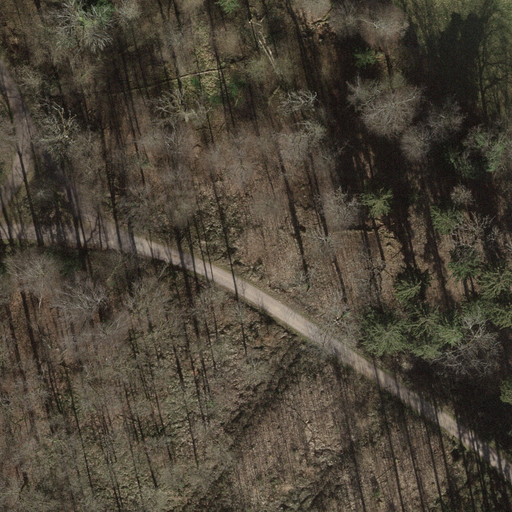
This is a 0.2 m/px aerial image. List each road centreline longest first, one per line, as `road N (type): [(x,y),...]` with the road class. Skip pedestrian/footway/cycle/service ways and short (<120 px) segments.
road 1 (track): [(511,479),(475,438),(224,275),(105,235)]
road 2 (track): [(105,235),(36,147),(0,75)]
